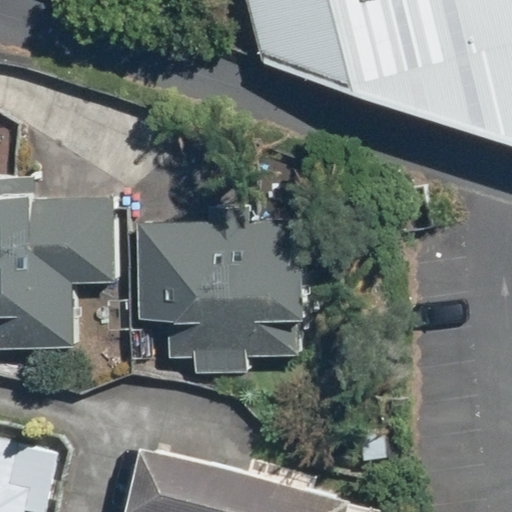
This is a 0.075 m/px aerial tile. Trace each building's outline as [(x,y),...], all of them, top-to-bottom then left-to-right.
[(511,0),(260,0),(275,55),(511,128),(511,0)] [(0,345),(83,344),(81,280),(121,279),(119,192),(43,194),(43,171),(0,171),(0,345)] [(218,215),(145,216),(145,315),(175,315),(175,352),(202,352),(202,369),(256,369),(255,352),(306,352),(306,311),(314,311),(314,253),(300,253),(300,215),(257,215),(257,202),(218,202),(218,215)] [(53,511),(67,445),(0,430),(0,511),(29,511),(31,506),(53,511)] [(358,511),(365,484),(150,438),(133,511),(358,511)]
